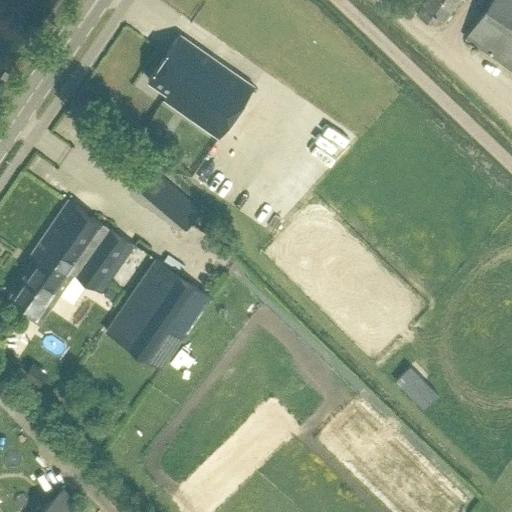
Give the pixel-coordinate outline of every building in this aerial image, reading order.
[(444,20),(458,0),(423,0),(416,12),(429,21),(435,14),(444,20)] [(511,70),(511,0),(492,0),(466,38),(511,70)] [(254,84),(179,32),(148,78),(167,91),(163,96),(219,135),(254,84)] [(179,232),(200,204),(151,167),(130,195),(179,232)] [(102,291),(136,243),(69,198),(30,256),(35,259),(11,294),(31,308),(28,313),(41,321),(75,272),(102,291)] [(212,294),(156,256),(107,328),(163,366),(212,294)] [(393,377),(421,406),(437,390),(409,361),(393,377)] [(88,511),(64,486),(36,511),(88,511)]
